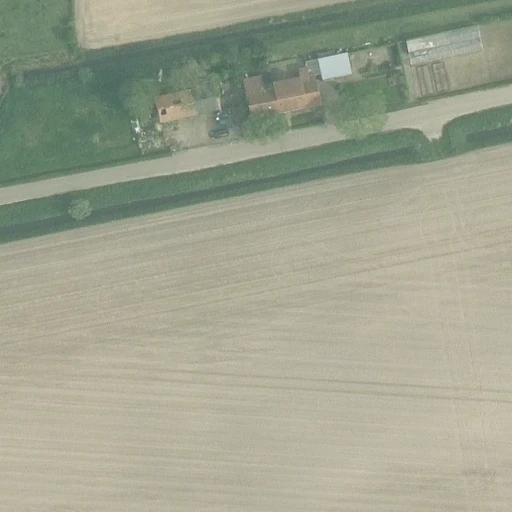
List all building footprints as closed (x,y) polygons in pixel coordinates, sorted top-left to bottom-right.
[(478,26),(406,38),(410,64),(483,52),(478,26)] [(351,76),(346,55),(316,61),(321,83),(351,76)] [(299,79),(271,85),(277,115),(319,106),(313,76),(308,78),(306,69),(297,71),(299,79)] [(249,121),(277,115),(271,85),(272,90),(263,92),(260,78),(241,82),(249,121)] [(158,117),(217,104),(212,84),(153,97),(158,117)]
